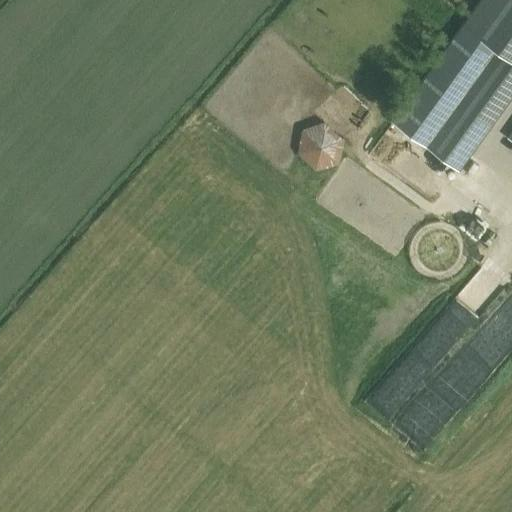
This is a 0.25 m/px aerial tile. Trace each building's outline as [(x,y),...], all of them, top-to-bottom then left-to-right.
[(511,0),(480,0),(392,123),(458,171),(511,96),(511,0)] [(364,116),(349,84),(334,92),(349,123),(364,116)] [(325,123),(301,131),(297,155),(315,172),(338,165),(344,140),(325,123)] [(401,360),(417,373),(482,299),(466,285),(401,360)] [(443,427),(457,404),(497,365),(504,352),(511,344),(511,302),(481,333),(479,337),(446,368),(439,382),(404,415),(403,418),(414,424),(423,434),(432,439),(443,427)] [(397,367),(375,392),(394,409),(416,384),(397,367)]
